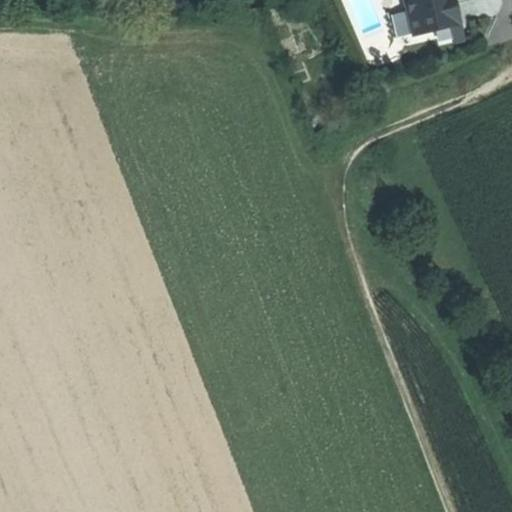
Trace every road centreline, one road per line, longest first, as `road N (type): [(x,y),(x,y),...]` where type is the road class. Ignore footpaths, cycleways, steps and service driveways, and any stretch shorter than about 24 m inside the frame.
road 1 (track): [(455,511),(266,40),(231,17),(0,21)]
road 2 (track): [(336,214),(344,172),(360,149),(483,100),(511,79)]
